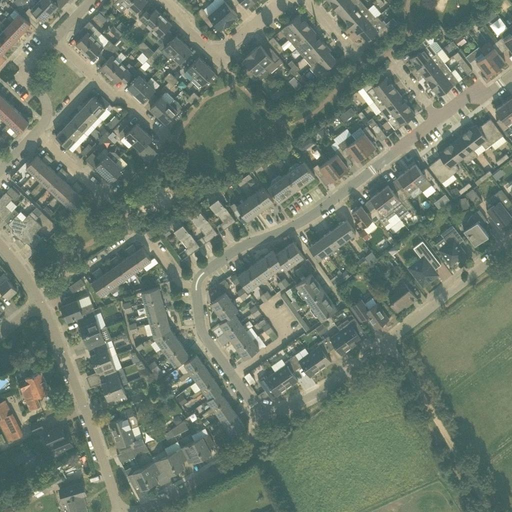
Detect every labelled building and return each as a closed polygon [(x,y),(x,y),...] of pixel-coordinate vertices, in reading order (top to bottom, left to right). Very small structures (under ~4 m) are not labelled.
[(39,0),(38,1),(51,13),(58,5),(53,0),(39,0)] [(115,0),(116,1),(113,4),(122,11),(127,5),(132,0),(115,0)] [(137,20),(145,12),(140,8),(147,0),(146,0),(132,0),(127,5),(132,10),(129,13),(137,20)] [(231,6),(235,2),(233,0),(224,0),(216,7),(230,22),(235,18),(234,17),(238,14),(231,6)] [(342,16),(359,0),(341,0),(334,7),(342,16)] [(349,25),(368,9),(360,0),(359,0),(342,16),(349,25)] [(25,11),(37,23),(41,19),(43,21),(51,13),(38,1),(31,8),(29,7),(25,11)] [(373,4),(368,9),(349,25),(357,34),(359,32),(378,16),(377,16),(381,13),(373,4)] [(202,7),(197,11),(209,25),(214,21),(221,29),(224,26),(224,27),(230,22),(216,7),(208,14),(202,7)] [(155,25),(164,16),(156,9),(149,16),(145,12),(137,20),(133,23),(138,28),(141,26),(144,29),(151,21),(155,25)] [(23,32),(31,24),(19,13),(14,18),(9,14),(7,16),(6,17),(11,22),(12,21),(23,32)] [(299,14),(281,30),(288,39),(307,23),(299,14)] [(153,37),(161,44),(164,40),(160,37),(172,24),(164,16),(155,25),(160,30),(153,37)] [(380,37),(390,29),(378,16),(359,32),(367,41),(376,33),(380,37)] [(0,24),(16,39),(23,32),(12,21),(11,22),(6,17),(5,17),(1,21),(2,22),(0,24)] [(102,33),(94,25),(89,21),(79,31),(84,35),(76,44),(84,51),(102,33)] [(288,39),(296,48),(315,32),(307,23),(288,39)] [(0,24),(0,39),(8,47),(16,39),(0,24)] [(499,33),(502,37),(497,41),(504,50),(509,46),(511,50),(511,32),(508,27),(499,33)] [(118,38),(123,33),(118,29),(114,34),(118,38)] [(315,32),(296,48),(304,57),(323,41),(315,32)] [(84,51),(92,59),(99,51),(104,56),(114,44),(109,39),(102,33),(84,51)] [(454,39),(456,42),(463,37),(461,34),(454,39)] [(184,43),(176,35),(168,44),(164,40),(161,44),(158,47),(161,50),(169,57),(173,55),(184,43)] [(281,45),(273,36),(269,40),(276,49),(281,45)] [(426,38),(416,46),(420,50),(410,58),(417,68),(437,53),(442,49),(436,41),(433,41),(431,42),(429,39),(428,40),(426,38)] [(304,57),(312,66),(329,51),(331,50),(323,41),(304,57)] [(499,54),(504,50),(497,41),(496,41),(492,44),(494,48),(485,54),(497,68),(505,62),(499,54)] [(181,62),(192,50),(184,43),(173,55),(181,62)] [(109,75),(121,62),(126,56),(121,52),(119,53),(117,50),(118,48),(114,44),(104,56),(108,59),(100,67),(109,75)] [(251,51),(264,66),(270,73),(283,61),(272,49),(267,52),(260,45),(257,47),(257,46),(251,51)] [(148,46),(143,51),(149,56),(154,51),(148,46)] [(254,80),(258,76),(256,74),(264,66),(251,51),(246,56),(246,57),(243,59),(250,67),(246,71),(254,80)] [(322,81),(331,73),(327,68),(337,60),(329,51),(312,66),(310,67),(322,81)] [(465,61),(458,51),(453,55),(457,61),(460,64),(465,61)] [(417,68),(425,77),(444,62),(437,53),(417,68)] [(485,54),(476,61),(474,58),(470,62),(477,71),(482,68),(488,75),(497,68),(485,54)] [(207,64),(199,56),(187,68),(188,69),(184,73),(185,75),(191,81),(192,80),(207,64)] [(460,64),(467,74),(472,70),(465,61),(460,64)] [(126,81),(137,70),(133,66),(130,63),(126,66),(121,62),(109,75),(117,82),(121,77),(126,81)] [(425,77),(432,86),(451,71),(444,62),(425,77)] [(200,87),(203,84),(215,72),(207,64),(192,80),(200,87)] [(290,69),(293,73),(299,69),(295,64),(292,67),(290,69)] [(147,73),(140,66),(139,68),(137,70),(126,81),(129,84),(128,86),(136,93),(147,81),(143,77),(147,73)] [(432,86),(439,96),(459,81),(451,71),(432,86)] [(376,77),(363,87),(358,90),(364,98),(369,94),(374,101),(394,86),(386,76),(379,81),(376,77)] [(175,82),(171,78),(169,81),(166,84),(170,88),(173,85),(175,82)] [(136,93),(144,101),(155,89),(147,81),(136,93)] [(302,85),(298,81),(293,85),(297,90),(302,85)] [(401,95),(394,86),(374,101),(381,110),(401,95)] [(190,96),(193,99),(195,101),(200,97),(194,91),(190,96)] [(280,96),(276,91),(271,96),(275,101),(280,96)] [(165,92),(150,107),(158,115),(170,103),(174,98),(167,92),(165,92)] [(110,103),(102,95),(98,99),(94,95),(86,103),(98,115),(103,120),(111,111),(106,107),(110,103)] [(388,120),(408,105),(401,95),(381,110),(388,120)] [(0,104),(0,122),(4,118),(3,117),(14,106),(6,99),(0,104)] [(91,123),(98,115),(86,103),(79,111),(91,123)] [(180,108),(177,110),(170,103),(158,115),(166,123),(171,117),(176,121),(185,112),(180,108)] [(501,117),(496,121),(508,136),(511,132),(511,130),(511,129),(511,128),(511,113),(504,103),(495,109),(501,117)] [(339,113),(344,120),(355,112),(350,105),(339,113)] [(388,120),(396,129),(415,114),(408,105),(388,120)] [(21,114),(14,106),(3,117),(4,118),(8,123),(4,127),(7,129),(7,130),(12,126),(11,125),(21,114)] [(365,123),(367,121),(369,120),(365,115),(361,110),(358,113),(365,123)] [(84,131),(91,123),(79,111),(71,119),(84,131)] [(19,133),(29,121),(21,114),(11,125),(12,126),(16,130),(12,134),(15,137),(19,133)] [(369,120),(367,121),(375,130),(379,126),(372,117),(369,120)] [(493,142),(502,135),(503,135),(490,118),(480,126),(493,142)] [(84,131),(71,119),(64,127),(76,139),(81,143),(89,135),(84,131)] [(133,143),(145,130),(137,123),(132,128),(127,124),(119,133),(123,137),(121,140),(129,147),(133,143)] [(482,144),(486,148),(491,144),(493,142),(480,126),(478,127),(476,124),(468,131),(479,146),(482,144)] [(356,139),(367,153),(376,146),(370,139),(374,135),(367,125),(362,129),(361,127),(352,134),(356,139)] [(387,136),(379,126),(375,130),(382,140),(387,136)] [(56,135),(68,147),(76,139),(64,127),(56,135)] [(322,137),(328,133),(324,127),(318,132),(322,137)] [(157,152),(148,143),(152,138),(145,130),(133,143),(140,150),(139,151),(149,161),(157,152)] [(472,159),(478,154),(474,150),(479,146),(468,131),(457,139),(472,159)] [(358,160),(367,153),(356,139),(347,145),(345,143),(340,147),(347,156),(352,152),(358,160)] [(467,163),(472,159),(457,139),(447,147),(458,161),(463,157),(467,163)] [(284,153),(294,146),(289,140),(280,147),(284,153)] [(303,152),(310,146),(306,140),(298,146),(303,152)] [(328,160),(340,174),(348,167),(342,160),(347,156),(340,147),(335,150),(337,153),(328,160)] [(455,163),(458,161),(447,147),(438,153),(441,156),(439,158),(452,174),(459,169),(455,163)] [(109,151),(108,152),(105,148),(96,157),(101,161),(96,166),(104,174),(120,156),(115,151),(109,151)] [(37,155),(26,166),(34,173),(50,156),(47,153),(42,159),(37,155)] [(50,156),(34,173),(41,180),(52,169),(48,165),(53,159),(50,156)] [(104,174),(112,181),(117,176),(121,180),(129,171),(125,167),(128,163),(120,156),(104,174)] [(439,158),(429,166),(441,182),(452,174),(439,158)] [(253,166),(258,172),(264,168),(267,165),(263,159),(253,166)] [(318,164),(313,167),(320,177),(325,173),(331,181),(340,174),(328,160),(320,166),(318,164)] [(309,168),(304,161),(300,163),(298,162),(296,162),(293,164),(301,174),(309,168)] [(434,177),(426,167),(421,171),(416,163),(407,170),(418,185),(423,191),(431,184),(429,181),(434,177)] [(289,169),(290,170),(286,173),(292,181),(301,174),(293,164),(289,166),(289,169)] [(41,180),(49,187),(65,170),(62,167),(57,173),(52,169),(41,180)] [(301,174),(292,181),(297,188),(315,176),(309,168),(301,174)] [(49,187),(56,195),(67,183),(63,179),(68,173),(65,170),(49,187)] [(398,177),(402,182),(396,186),(399,189),(406,198),(411,194),(409,191),(418,185),(407,170),(398,177)] [(500,176),(496,171),(491,174),(495,179),(500,176)] [(244,177),(247,181),(252,177),(249,173),(244,177)] [(286,173),(282,176),(281,175),(278,174),(275,177),(283,187),(292,181),(286,173)] [(247,181),(244,177),(237,181),(241,185),(247,181)] [(250,186),(256,182),(252,177),(247,181),(250,186)] [(272,183),(268,186),(274,194),(283,187),(275,177),(272,179),(271,182),(272,183)] [(56,195),(64,202),(80,184),(77,181),(71,187),(67,183),(56,195)] [(297,188),(292,181),(283,187),(274,194),(280,201),(297,188)] [(64,202),(72,209),(83,197),(78,193),(83,187),(80,184),(64,202)] [(412,206),(406,198),(399,189),(394,192),(388,184),(379,191),(396,212),(404,206),(407,209),(412,206)] [(4,219),(14,208),(17,205),(11,199),(13,198),(15,200),(20,194),(11,186),(6,191),(0,197),(0,216),(4,220),(4,219)] [(265,207),(274,200),(264,186),(255,193),(265,207)] [(476,205),(482,201),(472,188),(466,193),(476,205)] [(487,210),(499,226),(507,220),(506,219),(511,215),(507,210),(511,206),(511,202),(501,188),(489,198),(494,204),(487,210)] [(215,191),(206,198),(223,221),(220,223),(223,228),(234,220),(235,221),(236,220),(215,191)] [(372,209),(379,219),(384,226),(389,222),(387,218),(396,212),(379,191),(371,198),(377,206),(372,209)] [(265,207),(255,193),(246,199),(256,213),(265,207)] [(445,194),(441,197),(445,203),(450,199),(445,194)] [(242,213),(247,220),(256,213),(246,199),(237,205),(234,202),(231,204),(235,210),(238,208),(242,213)] [(197,204),(188,211),(205,234),(202,236),(205,241),(217,232),(217,234),(218,233),(197,204)] [(43,209),(51,215),(54,212),(46,205),(43,209)] [(361,223),(363,227),(372,220),(374,222),(379,219),(372,209),(367,213),(361,205),(359,207),(357,205),(354,209),(355,210),(352,212),(354,216),(360,224),(361,223)] [(36,219),(42,212),(36,207),(33,210),(32,210),(27,216),(21,211),(19,212),(14,208),(4,219),(9,223),(8,224),(14,229),(12,231),(19,237),(36,219)] [(238,208),(235,210),(234,211),(238,216),(242,213),(238,208)] [(467,227),(464,231),(475,245),(485,237),(484,235),(487,232),(481,224),(487,219),(479,209),(469,217),(467,220),(467,225),(467,227)] [(179,217),(170,224),(187,247),(184,249),(188,254),(199,245),(200,247),(200,246),(179,217)] [(33,247),(38,251),(48,240),(43,236),(41,238),(36,232),(42,225),(36,219),(19,237),(25,243),(27,242),(33,247)] [(356,232),(347,219),(337,226),(347,239),(356,232)] [(458,258),(465,252),(458,243),(464,239),(453,225),(441,234),(448,242),(440,248),(445,255),(444,256),(451,264),(458,258)] [(337,246),(347,239),(337,226),(328,233),(337,246)] [(171,232),(167,227),(162,231),(166,236),(171,232)] [(150,228),(146,231),(150,237),(155,234),(150,228)] [(360,232),(365,240),(371,236),(366,228),(360,232)] [(328,253),(337,246),(328,233),(318,239),(328,253)] [(309,246),(318,259),(328,253),(318,239),(309,246)] [(424,261),(411,270),(418,278),(420,277),(425,284),(434,277),(433,276),(437,273),(435,269),(441,264),(423,240),(414,247),(424,261)] [(295,262),(304,256),(293,241),(285,248),(295,262)] [(143,265),(152,259),(142,246),(137,249),(133,243),(129,246),(143,265)] [(396,243),(388,250),(392,255),(400,249),(396,243)] [(135,271),(143,265),(129,246),(126,248),(130,255),(125,258),(135,271)] [(295,262),(285,248),(276,254),(284,264),(283,265),(286,269),(295,262)] [(273,250),(264,256),(275,271),(283,265),(284,264),(276,254),(273,250)] [(365,258),(369,262),(375,255),(371,251),(365,258)] [(113,258),(126,277),(135,271),(125,258),(121,261),(116,255),(113,258)] [(266,277),(275,271),(264,256),(255,263),(266,277)] [(118,283),(126,277),(113,258),(109,260),(113,266),(109,270),(118,283)] [(257,284),(266,277),(255,263),(247,269),(257,284)] [(299,268),(303,274),(307,271),(303,265),(299,268)] [(109,289),(118,283),(109,270),(104,273),(100,267),(96,270),(109,289)] [(303,274),(299,268),(295,270),(299,276),(303,274)] [(245,285),(247,289),(248,290),(257,284),(247,269),(238,276),(245,285)] [(97,278),(92,282),(101,295),(109,289),(96,270),(92,272),(97,278)] [(0,296),(4,293),(8,298),(17,289),(17,288),(8,279),(10,278),(4,272),(0,275),(0,296)] [(296,284),(322,319),(337,308),(312,272),(305,277),(301,279),(296,283),(297,284),(296,284)] [(231,277),(235,284),(240,280),(235,274),(231,277)] [(343,281),(339,275),(332,281),(336,286),(343,281)] [(285,277),(281,280),(286,286),(289,283),(285,277)] [(81,278),(69,286),(73,292),(74,291),(76,293),(80,290),(82,288),(81,286),(85,283),(81,278)] [(223,290),(230,285),(225,278),(218,283),(223,290)] [(390,302),(392,304),(397,311),(409,302),(412,302),(417,297),(403,279),(392,287),(396,292),(390,296),(393,300),(390,302)] [(282,289),(286,286),(281,280),(277,283),(282,289)] [(237,291),(240,295),(247,289),(245,285),(237,291)] [(161,297),(159,286),(142,291),(144,302),(161,297)] [(345,294),(350,291),(347,286),(342,289),(345,294)] [(247,289),(240,295),(242,299),(248,295),(250,293),(248,290),(247,289)] [(232,301),(225,292),(211,302),(217,311),(232,301)] [(281,295),(302,324),(306,330),(309,328),(297,310),(284,292),(281,295)] [(95,309),(92,302),(89,294),(62,305),(67,320),(81,314),(93,309),(95,309)] [(144,302),(147,312),(164,307),(161,297),(144,302)] [(361,298),(350,306),(361,321),(367,316),(376,328),(389,319),(377,302),(369,308),(361,298)] [(232,301),(217,311),(223,320),(234,313),(238,310),(232,301)] [(258,308),(257,307),(255,305),(249,309),(252,313),(258,308)] [(164,307),(147,312),(150,323),(167,318),(164,307)] [(83,318),(77,320),(83,334),(100,328),(106,325),(100,312),(94,314),(93,309),(81,314),(83,318)] [(219,323),(226,331),(240,321),(234,313),(223,320),(219,323)] [(337,325),(341,330),(340,330),(352,347),(363,339),(357,331),(362,328),(354,317),(349,321),(347,318),(337,325)] [(171,328),(169,323),(167,318),(150,323),(152,328),(154,336),(171,328)] [(247,330),(240,321),(226,331),(232,340),(247,330)] [(271,326),(268,322),(262,326),(265,331),(271,326)] [(88,349),(106,342),(111,340),(108,332),(103,334),(100,328),(83,334),(88,349)] [(171,328),(154,336),(158,342),(162,348),(176,337),(173,331),(171,328)] [(253,339),(247,330),(232,340),(239,349),(253,339)] [(268,334),(272,340),(278,336),(273,330),(268,334)] [(335,346),(341,354),(352,347),(340,330),(331,337),(329,335),(323,339),(331,350),(335,346)] [(162,348),(168,356),(183,345),(176,337),(162,348)] [(245,358),(259,348),(253,339),(239,349),(245,358)] [(321,369),(332,361),(326,353),(331,350),(323,339),(318,343),(319,345),(309,353),(321,369)] [(108,347),(106,342),(88,349),(94,363),(116,354),(113,345),(108,347)] [(136,346),(139,350),(144,346),(141,342),(136,346)] [(175,365),(190,355),(183,345),(168,356),(175,365)] [(141,360),(136,353),(133,355),(131,358),(133,363),(141,360)] [(302,365),(310,376),(321,369),(309,353),(299,360),(295,354),(290,358),(297,368),(302,365)] [(116,354),(94,363),(99,376),(117,370),(122,368),(116,354)] [(189,370),(190,372),(203,363),(196,354),(184,363),(189,370)] [(288,387),(298,380),(292,372),(297,368),(290,358),(284,362),(286,364),(276,371),(288,387)] [(190,372),(192,374),(197,380),(209,371),(203,363),(190,372)] [(105,390),(122,384),(117,370),(99,376),(105,390)] [(30,409),(39,406),(41,405),(37,395),(50,390),(42,371),(26,378),(19,381),(30,409)] [(202,388),(203,389),(215,380),(209,371),(197,380),(202,388)] [(264,376),(258,380),(265,389),(266,390),(271,387),(277,395),(288,387),(276,371),(266,378),(264,376)] [(173,377),(166,382),(169,386),(176,382),(173,377)] [(203,389),(204,391),(210,398),(220,391),(222,389),(215,380),(203,389)] [(114,397),(116,402),(127,398),(122,384),(105,390),(108,399),(114,397)] [(265,389),(258,395),(262,399),(269,394),(266,390),(265,389)] [(143,398),(141,391),(131,395),(133,401),(143,398)] [(213,406),(214,408),(226,399),(220,391),(210,398),(207,399),(213,406)] [(144,397),(147,403),(153,401),(151,394),(144,397)] [(187,400),(183,394),(177,398),(182,404),(187,400)] [(6,399),(0,401),(0,417),(12,412),(6,399)] [(214,408),(215,410),(220,417),(233,408),(226,399),(214,408)] [(137,417),(134,414),(132,407),(119,411),(122,418),(108,422),(113,434),(131,428),(138,425),(138,423),(137,417)] [(225,424),(227,426),(239,417),(233,408),(220,417),(225,424)] [(174,421),(177,424),(183,420),(178,414),(174,417),(174,421)] [(227,426),(228,427),(233,435),(245,426),(239,417),(227,426)] [(30,424),(34,432),(44,428),(41,420),(30,424)] [(3,431),(8,441),(24,433),(19,423),(3,431)] [(44,433),(47,441),(52,439),(58,451),(73,444),(68,432),(65,433),(61,426),(44,433)] [(209,447),(214,444),(208,433),(205,427),(192,435),(194,440),(203,457),(212,452),(209,447)] [(135,438),(131,428),(113,434),(117,446),(119,446),(121,452),(138,446),(145,444),(142,436),(135,438)] [(175,434),(173,432),(172,428),(165,433),(167,438),(175,434)] [(181,447),(187,458),(189,462),(194,459),(195,461),(203,457),(194,440),(181,447)] [(138,446),(131,448),(134,454),(140,452),(140,450),(138,446)] [(181,447),(168,454),(176,470),(185,466),(182,461),(187,458),(181,447)] [(168,475),(176,470),(168,454),(166,449),(152,457),(154,461),(160,472),(166,469),(168,475)] [(125,452),(120,455),(122,460),(128,458),(125,452)] [(141,468),(150,484),(158,480),(156,475),(160,472),(154,461),(141,468)] [(64,481),(57,470),(61,470),(60,465),(56,465),(56,469),(37,481),(45,493),(64,481)] [(125,469),(134,486),(139,483),(142,489),(150,484),(141,468),(133,472),(131,467),(125,469)] [(27,469),(23,473),(29,481),(34,477),(27,469)] [(77,496),(74,488),(65,491),(71,511),(86,511),(83,502),(82,494),(77,496)]
